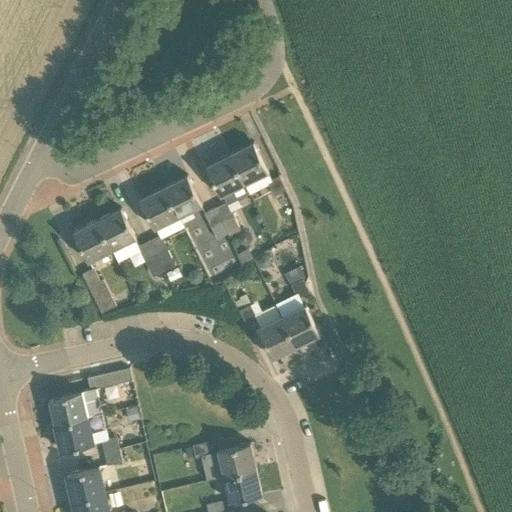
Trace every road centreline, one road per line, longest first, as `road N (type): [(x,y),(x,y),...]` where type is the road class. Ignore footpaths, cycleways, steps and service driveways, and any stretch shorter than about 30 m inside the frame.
road 1 (residential): [(270,389),(217,349),(178,341),(0,372)]
road 2 (residential): [(34,171),(66,173),(250,94),(278,59)]
road 3 (residential): [(34,171),(114,0)]
road 4 (residential): [(29,511),(0,376)]
road 5 (residential): [(310,511),(286,412),(270,389)]
